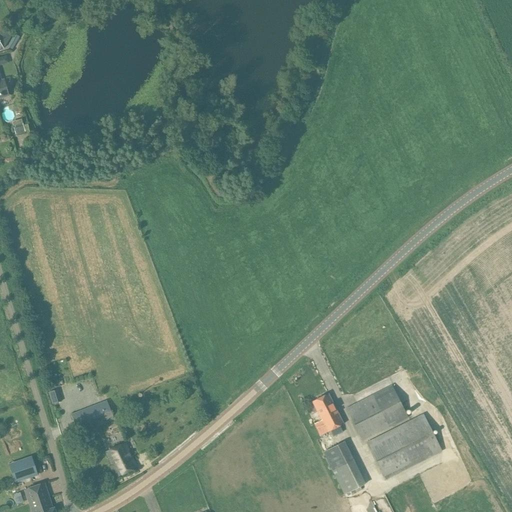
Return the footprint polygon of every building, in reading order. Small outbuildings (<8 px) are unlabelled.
[(12,36),(5,25),(0,27),(0,50),(4,48),(12,36)] [(14,34),(10,41),(16,44),(20,37),(14,34)] [(13,126),(16,135),(25,133),(26,134),(30,133),(28,124),(23,126),(23,124),(13,126)] [(408,418),(391,385),(347,408),(362,441),(408,418)] [(50,391),(54,404),(58,403),(61,411),(64,410),(58,389),(50,391)] [(343,424),(328,394),(312,402),(317,412),(310,416),(314,425),(320,436),(329,431),(332,437),(343,432),(340,426),(343,424)] [(113,416),(107,400),(71,415),(77,429),(94,422),(94,424),(113,416)] [(440,452),(422,415),(367,443),(385,480),(440,452)] [(72,429),(68,416),(57,420),(62,432),(72,429)] [(366,483),(346,440),(324,450),(344,494),(366,483)] [(137,469),(125,443),(105,452),(111,466),(109,466),(115,478),(137,469)] [(33,461),(10,468),(14,482),(37,474),(33,461)] [(44,483),(25,490),(32,511),(54,511),(54,508),(52,509),(51,505),(44,483)] [(400,502),(403,511),(404,511),(414,508),(410,498),(400,502)]
